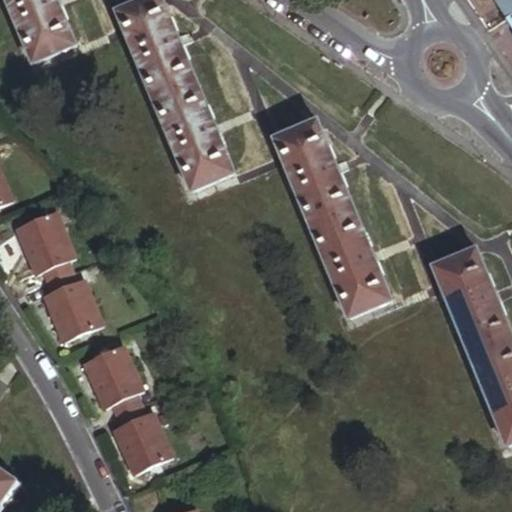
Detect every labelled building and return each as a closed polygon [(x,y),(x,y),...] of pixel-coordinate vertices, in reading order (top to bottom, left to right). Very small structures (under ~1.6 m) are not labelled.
[(0,0),(0,1),(28,68),(70,50),(49,0),(0,0)] [(511,0),(487,0),(504,25),(511,19),(511,0)] [(186,192),(226,175),(207,129),(171,45),(154,4),(113,21),(186,192)] [(345,323),(386,305),(367,260),(332,177),(312,132),(271,149),(345,323)] [(60,268),(68,265),(50,221),(12,236),(30,281),(39,278),(43,288),(65,279),(60,268)] [(505,452),(511,449),(511,354),(473,261),(432,278),(505,452)] [(56,346),(94,331),(78,290),(70,293),(65,279),(43,288),(49,302),(40,306),(56,346)] [(129,399),(134,397),(115,355),(79,371),(98,413),(107,409),(112,421),(135,411),(129,399)] [(128,477),(165,460),(146,421),(141,423),(135,411),(112,421),(118,433),(110,437),(128,477)] [(0,506),(12,489),(0,480),(0,506)]
